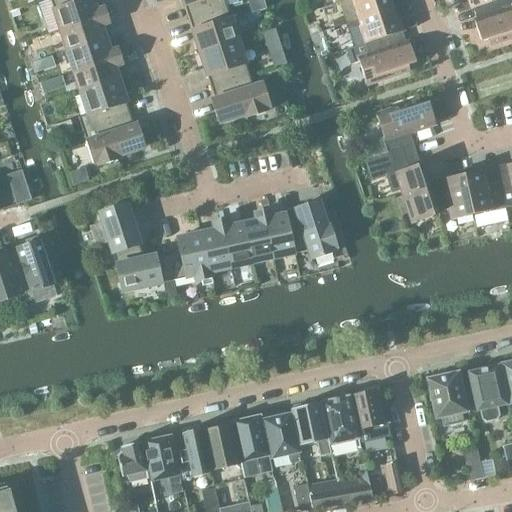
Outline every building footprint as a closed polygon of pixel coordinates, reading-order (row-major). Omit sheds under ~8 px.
[(50,0),(61,32),(107,17),(105,9),(96,12),(92,0),(50,0)] [(182,0),(189,20),(227,8),(224,0),(182,0)] [(346,25),(393,10),(390,0),(353,0),(340,5),(344,19),(332,23),(334,29),(346,25)] [(474,9),(500,0),(467,0),(469,4),(459,7),(461,13),(474,9)] [(500,0),(474,9),(478,20),(474,21),(481,43),(498,38),(500,44),(511,39),(511,5),(510,0),(500,0)] [(200,55),(238,42),(227,8),(189,20),(200,55)] [(401,32),(401,33),(414,29),(413,28),(416,27),(414,21),(402,25),(401,21),(397,22),(393,10),(346,25),(348,31),(360,27),(365,44),(401,32)] [(67,53),(105,40),(101,27),(109,24),(107,17),(61,32),(67,53)] [(263,34),(267,46),(279,42),(275,30),(263,34)] [(401,33),(379,40),(383,51),(358,59),(367,87),(400,76),(398,70),(415,65),(408,43),(404,44),(401,33)] [(40,39),(29,42),(31,49),(43,45),(40,39)] [(74,73),(120,58),(118,50),(110,53),(105,40),(67,53),(74,73)] [(211,90),(250,77),(238,42),(200,55),(211,90)] [(81,94),(119,81),(115,68),(123,66),(120,58),(74,73),(81,94)] [(34,75),(44,72),(41,61),(31,64),(34,75)] [(41,84),(44,94),(66,87),(63,77),(41,84)] [(250,77),(211,90),(215,101),(211,102),(219,125),(245,116),(246,120),(267,113),(266,109),(270,108),(263,86),(253,89),(250,77)] [(92,129),(130,116),(124,96),(132,94),(127,79),(119,81),(81,94),(92,129)] [(388,154),(412,146),(409,135),(435,127),(428,105),(421,107),(419,101),(376,115),(388,154)] [(130,116),(92,129),(96,140),(86,143),(94,165),(98,164),(99,168),(119,161),(118,157),(145,149),(138,126),(134,128),(130,116)] [(56,126),(46,129),(51,142),(60,139),(56,126)] [(430,188),(430,187),(429,182),(423,184),(417,168),(419,168),(412,146),(388,154),(411,225),(434,218),(433,215),(438,213),(430,188)] [(506,209),(511,207),(511,165),(508,166),(509,170),(497,173),(506,209)] [(506,209),(497,173),(485,175),(484,171),(475,173),(474,170),(463,172),(473,216),(506,209)] [(451,221),(473,216),(463,172),(452,174),(453,178),(444,180),(445,184),(430,187),(430,188),(438,213),(449,209),(451,221)] [(27,189),(13,193),(17,205),(25,202),(31,200),(27,189)] [(285,216),(294,255),(309,252),(312,261),(335,254),(333,250),(337,248),(330,228),(327,229),(318,203),(296,210),(297,214),(285,216)] [(144,261),(144,260),(126,205),(100,214),(117,266),(117,267),(144,261)] [(294,255),(285,216),(272,219),(270,211),(263,212),(273,260),(294,255)] [(252,264),(273,260),(263,212),(255,214),(257,223),(243,226),(252,264)] [(252,264),(243,226),(230,229),(228,220),(220,222),(231,269),(252,264)] [(210,274),(211,274),(231,269),(220,222),(212,223),(214,232),(201,235),(210,274)] [(212,279),(211,274),(210,274),(201,235),(177,240),(179,252),(168,255),(174,282),(194,277),(195,283),(212,279)] [(1,250),(20,305),(35,300),(33,293),(53,286),(38,238),(25,242),(27,247),(17,250),(18,253),(5,257),(2,250),(1,250)] [(19,305),(20,305),(1,250),(0,250),(0,303),(17,298),(19,305)] [(121,293),(174,282),(168,255),(144,260),(144,261),(117,267),(117,266),(115,266),(121,293)] [(35,325),(29,326),(31,336),(37,334),(35,325)] [(511,364),(501,367),(510,405),(511,404),(511,364)] [(499,417),(497,408),(506,406),(498,368),(469,374),(477,412),(480,412),(482,421),(487,423),(497,421),(499,417)] [(463,423),(461,415),(467,413),(459,374),(427,381),(435,420),(442,419),(444,427),(463,423)] [(386,418),(382,419),(376,392),(351,398),(361,444),(390,438),(386,418)] [(322,405),(320,406),(331,455),(361,449),(350,399),(349,399),(349,398),(322,404),(322,405)] [(331,455),(320,406),(320,404),(308,407),(305,405),(293,407),(292,411),(291,411),(299,448),(317,444),(320,458),(331,455)] [(287,416),(284,413),(276,414),(274,419),(263,421),(272,460),(289,457),(291,465),(301,463),(290,415),(287,416)] [(272,473),(260,419),(261,419),(260,418),(231,424),(232,425),(241,463),(257,460),(261,475),(272,473)] [(228,428),(226,425),(219,427),(218,430),(203,433),(212,472),(239,466),(230,427),(228,428)] [(210,476),(201,433),(201,432),(201,431),(182,435),(182,437),(183,436),(186,452),(178,453),(184,481),(210,476)] [(182,494),(170,438),(171,438),(142,444),(142,445),(143,444),(151,483),(169,479),(172,496),(182,494)] [(149,480),(141,444),(121,449),(122,454),(119,459),(118,459),(122,478),(128,477),(131,483),(147,480),(147,481),(149,480)] [(509,475),(511,473),(511,445),(503,447),(509,475)] [(470,482),(483,479),(477,449),(463,453),(470,482)] [(405,492),(399,466),(385,469),(391,495),(405,492)] [(298,511),(299,511),(312,509),(307,485),(293,488),(298,511)] [(353,488),(340,491),(343,504),(354,502),(353,501),(356,500),(353,488)] [(0,511),(12,511),(7,489),(0,491),(0,511)] [(219,506),(215,489),(203,492),(207,509),(219,506)] [(277,492),(264,495),(267,511),(281,511),(279,502),(277,492)] [(310,496),(313,509),(327,506),(324,493),(310,496)] [(293,511),(291,499),(279,502),(281,511),(293,511)]
